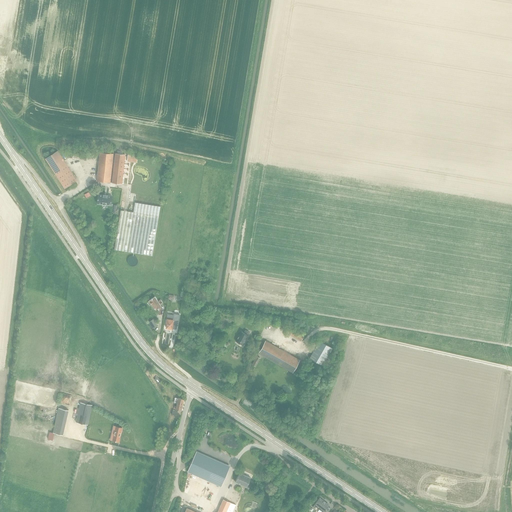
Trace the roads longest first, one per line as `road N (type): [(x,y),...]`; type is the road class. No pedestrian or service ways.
road 1 (secondary): [(193,388),(140,343),(0,135)]
road 2 (secondary): [(381,511),(279,444)]
